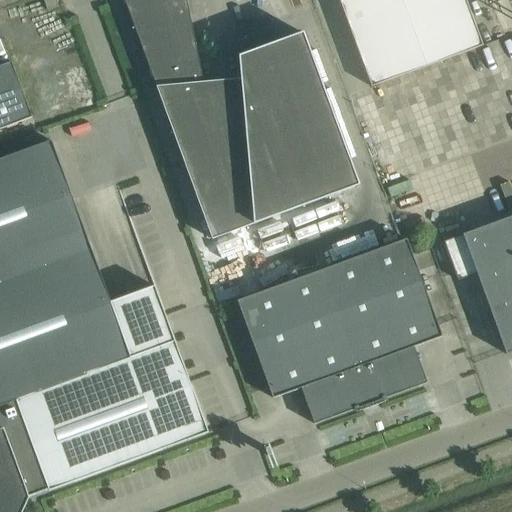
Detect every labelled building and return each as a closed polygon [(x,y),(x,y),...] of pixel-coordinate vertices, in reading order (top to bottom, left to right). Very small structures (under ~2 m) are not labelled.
[(43,0),(47,10),(58,6),(56,0),(43,0)] [(123,0),(126,11),(212,240),(340,192),(359,186),(303,33),(239,57),(241,79),(203,82),(186,0),(123,0)] [(339,0),(371,87),(483,46),(465,0),(339,0)] [(269,17),(235,29),(243,52),(277,40),(269,17)] [(0,129),(32,117),(12,62),(0,66),(0,129)] [(0,511),(21,511),(28,497),(48,489),(49,491),(208,432),(155,286),(110,302),(51,141),(0,159),(0,511)] [(511,216),(462,234),(506,354),(511,351),(511,216)] [(237,301),(266,379),(273,398),(301,388),(314,424),(356,409),(357,411),(386,400),(385,398),(427,383),(414,347),(442,336),(406,239),(237,301)]
